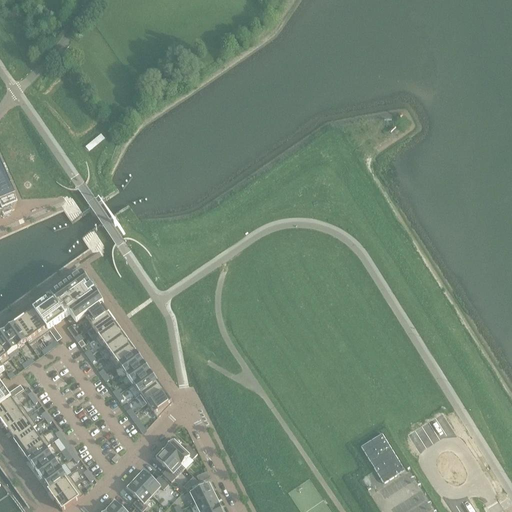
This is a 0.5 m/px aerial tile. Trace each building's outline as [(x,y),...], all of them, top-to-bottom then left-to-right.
[(0,217),(1,218),(2,221),(9,218),(8,214),(14,212),(1,183),(5,182),(1,173),(0,173),(0,217)] [(115,246),(114,249),(117,254),(131,245),(127,240),(125,240),(123,240),(124,241),(116,247),(115,246)] [(47,302),(34,311),(50,333),(51,333),(49,331),(71,316),(76,324),(104,304),(95,292),(92,287),(83,275),(52,298),(46,301),(47,302)] [(104,304),(76,324),(77,324),(85,318),(92,328),(109,315),(103,306),(104,305),(104,304)] [(34,312),(25,319),(40,340),(50,333),(34,311),(34,312)] [(109,315),(92,328),(98,337),(94,340),(95,340),(116,325),(109,315)] [(25,319),(15,326),(31,347),(40,340),(25,319)] [(116,325),(95,340),(102,350),(123,335),(116,325)] [(15,326),(5,333),(18,350),(27,344),(30,347),(31,347),(15,326)] [(5,333),(0,336),(0,345),(11,361),(9,357),(18,350),(5,333)] [(123,335),(102,350),(104,349),(110,358),(108,359),(109,360),(130,344),(123,335)] [(130,344),(109,360),(116,369),(137,354),(130,344)] [(0,366),(4,372),(5,372),(2,368),(11,361),(0,345),(0,366)] [(137,354),(116,369),(116,370),(120,367),(127,376),(144,364),(137,354)] [(144,364),(127,376),(134,386),(151,374),(144,364)] [(0,408),(12,400),(8,395),(0,383),(0,375),(4,372),(0,366),(0,408)] [(134,386),(129,390),(136,399),(141,396),(158,383),(151,374),(134,386)] [(158,383),(141,396),(148,406),(165,393),(158,383)] [(165,393),(148,406),(158,420),(173,404),(165,393)] [(12,400),(0,408),(0,421),(1,423),(23,407),(22,407),(18,410),(12,401),(12,400)] [(23,407),(1,423),(8,432),(30,417),(23,407)] [(30,417),(8,432),(15,442),(37,427),(30,417)] [(37,427),(15,442),(22,452),(43,437),(43,436),(39,439),(33,430),(37,427)] [(382,435),(381,436),(361,448),(384,485),(405,472),(382,435)] [(43,437),(22,452),(29,462),(50,446),(43,437)] [(173,442),(165,451),(185,470),(186,471),(194,462),(193,461),(198,456),(189,447),(184,452),(173,442)] [(50,446),(29,462),(36,471),(54,459),(47,449),(51,447),(50,446)] [(185,470),(165,451),(156,460),(167,471),(163,475),(172,484),(185,470)] [(117,456),(112,461),(116,465),(121,459),(117,456)] [(54,459),(36,471),(43,481),(61,469),(54,459)] [(61,469),(43,481),(50,491),(48,492),(70,477),(69,476),(67,478),(61,469)] [(169,487),(160,478),(155,483),(145,473),(136,482),(153,497),(161,489),(164,492),(169,487)] [(70,477),(48,492),(55,502),(77,486),(70,477)] [(145,506),(153,497),(136,482),(127,491),(138,501),(133,505),(140,511),(144,511),(148,509),(145,506)] [(196,505),(214,496),(209,485),(191,494),(196,505)] [(77,486),(55,502),(62,511),(84,497),(77,486)] [(199,511),(206,511),(219,506),(214,496),(196,505),(199,511)] [(125,511),(117,504),(116,503),(107,511),(125,511)]
